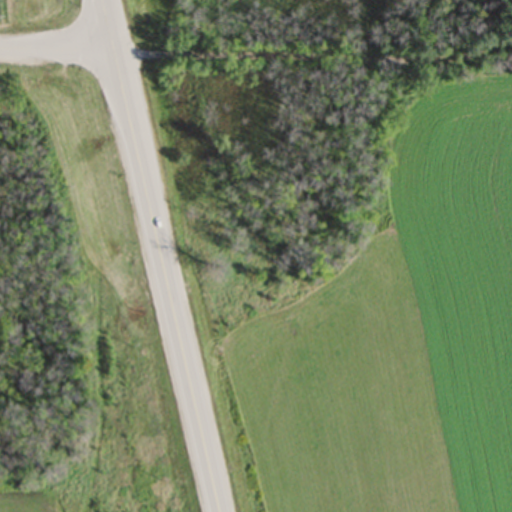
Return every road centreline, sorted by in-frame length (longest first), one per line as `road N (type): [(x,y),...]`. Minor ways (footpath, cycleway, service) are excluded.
road 1 (primary): [(221,511),(111,41)]
road 2 (residential): [(111,41),(511,20)]
road 3 (residential): [(189,371),(511,328)]
